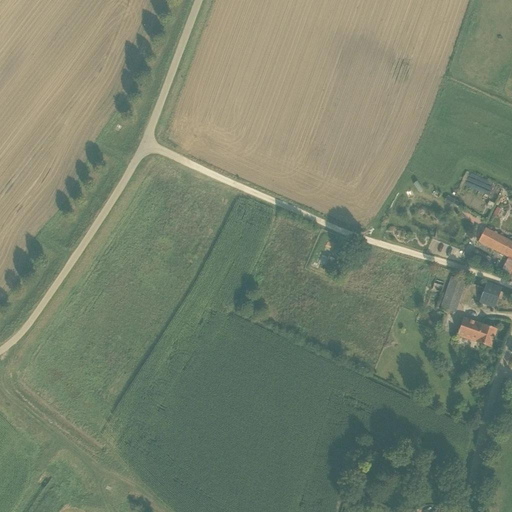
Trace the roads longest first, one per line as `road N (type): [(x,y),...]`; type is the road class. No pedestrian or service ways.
road 1 (unclassified): [(0,351),(35,315),(117,193),(144,145),(198,0)]
road 2 (track): [(144,145),(361,239),(511,287)]
road 3 (unclassified): [(468,511),(511,341)]
